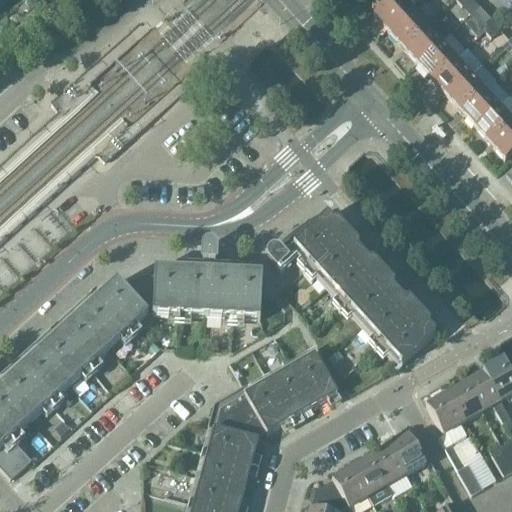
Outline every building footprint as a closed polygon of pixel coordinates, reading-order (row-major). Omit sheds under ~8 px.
[(374,0),(373,1),(382,11),(373,19),(388,36),(414,12),(402,0),(374,0)] [(469,0),(459,0),(456,3),(462,10),(471,2),(469,0)] [(485,36),(494,27),(479,10),(463,25),(479,41),(485,36)] [(388,36),(403,52),(428,29),(414,12),(388,36)] [(417,68),(443,44),(450,38),(436,22),(428,29),(403,52),(417,68)] [(494,27),(485,36),(491,42),(500,34),(494,27)] [(417,68),(432,84),(457,60),(443,44),(417,68)] [(432,84),(446,100),(472,76),(457,60),(432,84)] [(486,92),(472,76),(446,100),(461,115),(486,92)] [(486,92),(461,115),(475,131),(501,108),(486,92)] [(490,148),(511,127),(511,104),(509,101),(501,108),(475,131),(490,148)] [(511,127),(490,148),(505,164),(511,157),(511,127)] [(300,258),(382,349),(401,369),(435,338),(423,325),(426,323),(412,308),(409,310),(388,286),(390,284),(377,269),(374,271),(352,247),(355,245),(348,237),(341,229),(338,232),(324,216),(312,222),(294,234),(287,240),(278,249),(292,265),(300,258)] [(202,269),(214,270),(215,254),(215,253),(215,252),(214,250),(213,249),(212,248),(211,248),(210,247),(208,247),(207,248),(206,248),(205,249),(204,250),(203,252),(203,253),(202,269)] [(268,262),(269,264),(279,276),(288,268),(279,256),(278,255),(277,255),(276,254),(275,254),(273,254),(272,254),(271,255),(269,256),(269,257),(268,258),(268,260),(268,261),(268,262)] [(148,319),(152,319),(260,324),(262,278),(154,273),(154,280),(141,280),(125,294),(148,319)] [(117,285),(0,390),(0,473),(10,484),(31,465),(11,443),(148,319),(125,294),(117,285)] [(242,511),(240,511),(244,496),(248,480),(252,481),(257,461),(254,460),(259,439),(265,436),(267,439),(282,430),(283,433),(301,423),(300,420),(313,412),(327,404),(329,407),(339,401),(314,358),(246,398),(243,392),(213,409),(207,433),(213,434),(192,511),(242,511)] [(481,373),(500,406),(511,399),(511,381),(503,366),(493,371),(491,367),(481,373)] [(502,428),(510,424),(500,406),(481,373),(470,379),(473,383),(464,388),(481,417),(492,411),(502,428)] [(481,417),(464,388),(456,393),(453,389),(443,395),(462,428),(481,417)] [(443,395),(433,401),(435,405),(426,410),(443,439),(437,442),(444,454),(466,441),(460,429),(462,428),(443,395)] [(62,425),(54,433),(61,440),(69,433),(62,425)] [(397,441),(386,447),(406,480),(425,469),(409,440),(399,445),(397,441)] [(500,451),(511,471),(511,445),(500,451)] [(406,480),(386,447),(376,453),(379,457),(370,462),(387,491),(406,480)] [(511,476),(511,471),(500,451),(489,457),(503,481),(511,476)] [(349,468),(365,497),(368,502),(373,510),(392,500),(387,491),(370,462),(362,467),(359,462),(349,468)] [(481,462),(468,470),(482,494),(495,486),(481,462)] [(365,497),(349,468),(339,474),(341,478),(332,484),(332,485),(316,495),(338,511),(347,511),(348,511),(347,511),(350,511),(368,502),(365,497)] [(468,470),(457,476),(471,500),(482,494),(468,470)] [(338,511),(316,495),(311,511),(338,511)]
